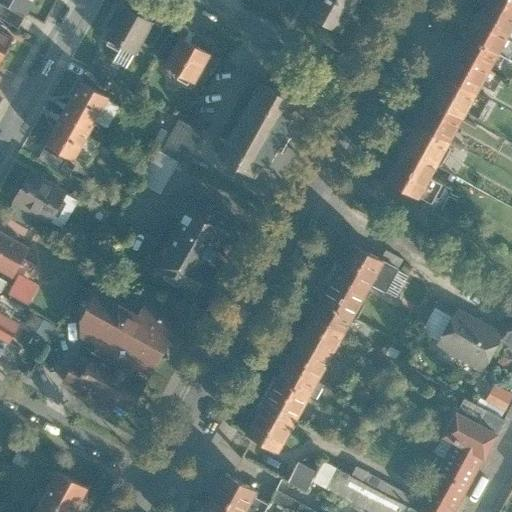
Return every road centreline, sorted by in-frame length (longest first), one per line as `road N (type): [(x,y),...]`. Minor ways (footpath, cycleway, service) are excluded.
road 1 (residential): [(369,94),(156,479)]
road 2 (residential): [(199,0),(369,94)]
road 3 (residential): [(156,479),(0,389)]
road 4 (residential): [(0,143),(80,0)]
